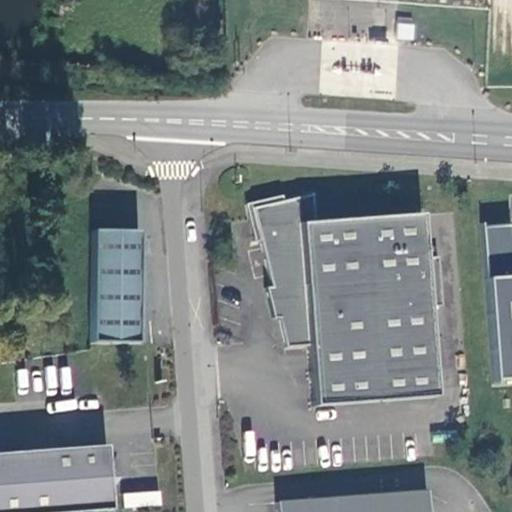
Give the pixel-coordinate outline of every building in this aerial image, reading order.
[(395,38),(410,39),(411,24),(396,23),(395,38)] [(310,195),(282,201),(250,209),(259,242),(269,288),(264,288),(271,319),(277,319),(283,348),(306,347),(311,407),(433,398),(426,308),(440,307),(436,258),(423,259),(419,215),(313,223),(310,195)] [(250,209),(282,201),(281,196),(244,205),(253,243),(259,242),(250,209)] [(138,231),(90,230),(89,343),(141,344),(142,316),(137,316),(138,231)] [(511,280),(508,230),(485,231),(497,383),(511,381),(511,280)] [(104,446),(0,454),(0,511),(86,511),(109,510),(107,492),(114,481),(113,475),(105,465),(104,446)] [(124,492),(124,506),(161,506),(161,492),(124,492)] [(426,511),(425,492),(275,503),(275,511),(426,511)]
